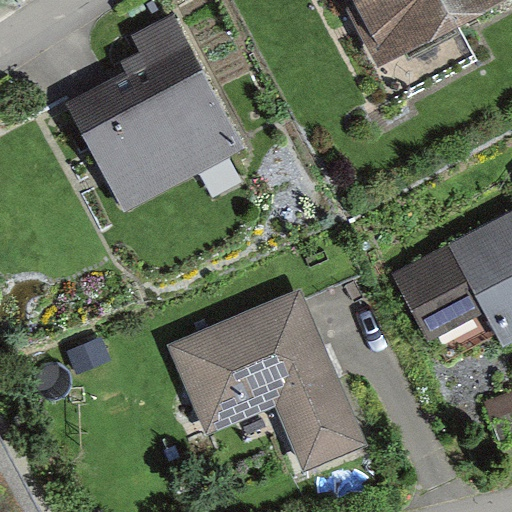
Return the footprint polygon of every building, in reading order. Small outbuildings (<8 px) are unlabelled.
[(466,14),(492,0),(339,0),(396,112),(491,64),(466,14)] [(239,157),(168,14),(114,41),(131,76),(71,105),(125,214),(239,157)] [(462,376),(511,348),(511,215),(406,272),(462,376)] [(305,291),(164,347),(200,438),(276,408),(304,476),(369,450),(305,291)] [(511,399),(487,409),(500,444),(511,439),(511,399)] [(0,511),(30,511),(0,455),(0,511)]
